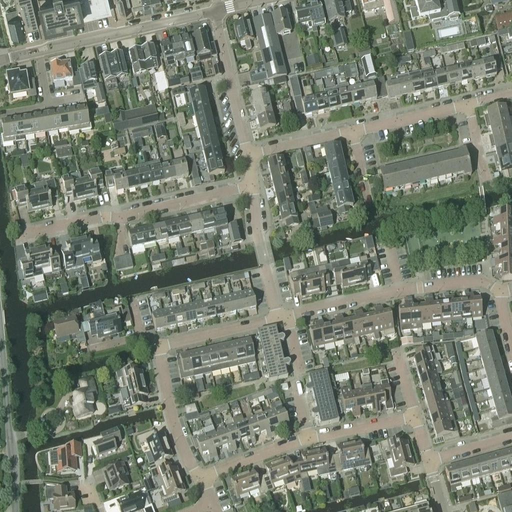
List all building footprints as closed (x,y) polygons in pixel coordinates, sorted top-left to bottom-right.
[(13,0),(16,9),(4,12),(7,21),(11,38),(13,38),(13,39),(18,37),(18,36),(24,35),(23,32),(37,29),(30,0),(13,0)] [(78,0),(37,0),(45,30),(65,25),(64,22),(82,17),(78,0)] [(78,0),(82,17),(83,18),(89,17),(88,12),(103,8),(104,13),(109,12),(106,0),(78,0)] [(113,0),(114,3),(116,2),(119,12),(131,9),(128,0),(113,0)] [(131,0),(133,9),(143,7),(141,0),(131,0)] [(386,0),(383,1),(382,0),(361,0),(365,13),(384,8),(388,26),(399,23),(393,0),(386,0)] [(414,0),(417,10),(410,12),(412,22),(429,18),(430,23),(448,19),(448,22),(458,20),(457,17),(459,17),(455,0),(443,0),(445,7),(439,9),(436,0),(414,0)] [(324,5),(329,24),(344,20),(343,16),(351,14),(349,5),(341,7),(339,1),(324,5)] [(319,6),(307,9),(312,29),(312,32),(313,35),(316,34),(315,28),(324,26),(323,21),(319,6)] [(312,29),(307,9),(295,12),(298,27),(308,25),(309,30),(312,29)] [(498,31),(511,27),(511,11),(494,16),(498,31)] [(265,71),(267,82),(274,80),(286,77),(283,62),(276,37),(291,34),(286,14),(252,22),(264,71),(265,71)] [(251,50),(249,42),(253,41),(249,24),(235,27),(239,45),(244,43),(246,51),(251,50)] [(339,32),(331,34),(335,49),(343,47),(339,32)] [(207,46),(204,34),(192,37),(197,58),(209,55),(210,59),(216,57),(213,44),(207,46)] [(189,38),(179,41),(184,61),(194,59),(192,50),(189,38)] [(179,41),(169,43),(175,64),(184,61),(179,41)] [(169,43),(159,45),(162,57),(163,61),(165,60),(167,69),(169,68),(170,68),(171,68),(175,67),(176,67),(175,64),(169,43)] [(453,54),(465,51),(463,45),(452,48),(453,54)] [(145,72),(151,71),(157,69),(152,47),(140,50),(145,72)] [(441,57),(453,54),(452,48),(439,51),(441,57)] [(133,75),(140,73),(145,72),(140,50),(128,53),(133,75)] [(121,55),(110,57),(115,80),(126,77),(121,55)] [(115,80),(110,57),(99,60),(104,83),(115,80)] [(308,70),(319,67),(317,58),(305,61),(308,70)] [(361,61),(366,79),(376,76),(371,59),(361,61)] [(493,61),(481,64),(484,79),(496,76),(493,61)] [(463,68),(457,69),(461,85),(473,82),(469,67),(468,67),(467,62),(462,63),(463,68)] [(49,68),(52,85),(71,82),(73,89),(81,88),(78,74),(70,76),(68,64),(59,66),(56,65),(51,65),(49,68)] [(481,64),(469,67),(473,82),(484,79),(481,64)] [(81,70),(78,71),(80,78),(82,85),(84,93),(94,90),(94,88),(93,83),(95,82),(91,66),(81,69),(81,70)] [(215,78),(221,76),(219,67),(213,68),(215,78)] [(349,67),(344,69),(345,74),(346,81),(352,79),(349,67)] [(457,69),(445,72),(449,88),(461,85),(457,69)] [(432,70),(420,73),(425,93),(437,90),(433,75),(432,70)] [(248,75),(251,86),(267,82),(265,71),(264,71),(248,75)] [(158,86),(167,84),(163,72),(155,74),(158,86)] [(445,72),(433,75),(437,90),(449,88),(445,72)] [(420,73),(408,76),(409,81),(413,96),(425,93),(420,73)] [(15,76),(13,74),(9,74),(9,77),(6,77),(8,88),(6,90),(7,94),(9,95),(10,97),(27,94),(28,99),(35,98),(33,83),(26,84),(24,76),(18,78),(17,75),(15,76)] [(191,77),(192,84),(202,81),(201,74),(191,77)] [(408,76),(397,79),(398,83),(401,99),(413,96),(409,81),(408,76)] [(372,86),(361,88),(365,104),(377,101),(377,100),(382,99),(379,84),(378,80),(377,80),(377,77),(371,79),(372,86)] [(172,80),(174,88),(180,87),(179,80),(178,78),(172,80)] [(187,78),(179,80),(180,87),(189,85),(187,78)] [(274,87),(286,84),(285,78),(272,81),(274,87)] [(384,78),(378,80),(379,84),(382,99),(388,97),(389,102),(401,99),(398,83),(385,86),(384,78)] [(288,81),(290,89),(298,87),(297,80),(296,79),(288,81)] [(355,90),(349,91),(353,106),(365,104),(361,88),(360,84),(354,85),(355,90)] [(348,85),(336,88),(341,109),(353,106),(349,91),(348,85)] [(101,86),(94,88),(94,90),(98,104),(105,102),(101,86)] [(335,90),(324,92),(325,97),(329,112),(341,109),(336,88),(335,88),(335,90)] [(185,95),(184,89),(171,92),(173,98),(183,96),(186,108),(192,107),(192,106),(207,103),(204,90),(185,95)] [(254,108),(269,105),(266,93),(251,96),(254,108)] [(325,97),(313,100),(317,115),(329,112),(325,97)] [(300,98),(293,100),(297,117),(298,117),(304,116),(305,118),(317,115),(313,100),(301,102),(300,98)] [(194,118),(210,115),(207,103),(192,106),(192,107),(194,118)] [(257,120),(272,117),(269,105),(254,108),(257,120)] [(138,111),(142,127),(158,124),(156,117),(154,107),(138,111)] [(485,123),(508,118),(505,108),(487,112),(488,117),(484,118),(485,123)] [(103,117),(109,116),(107,109),(95,112),(96,119),(103,117)] [(87,123),(85,110),(74,112),(78,133),(90,131),(89,123),(87,123)] [(127,131),(142,127),(138,111),(124,114),(127,131)] [(68,135),(78,133),(74,112),(64,114),(67,131),(68,135)] [(293,112),(287,113),(290,126),(296,124),(293,112)] [(57,133),(67,131),(64,114),(54,115),(57,133)] [(114,134),(127,131),(124,114),(114,116),(116,122),(112,123),(112,124),(114,134)] [(47,135),(57,133),(54,115),(44,117),(47,135)] [(103,117),(105,126),(112,124),(112,123),(110,115),(109,116),(103,117)] [(197,130),(213,127),(210,115),(194,118),(197,130)] [(34,137),(44,135),(41,117),(31,119),(34,137)] [(274,124),(272,117),(257,120),(260,133),(278,128),(277,123),(274,124)] [(491,133),(510,128),(508,118),(485,123),(487,129),(490,128),(491,133)] [(24,138),(34,137),(31,119),(21,121),(24,138)] [(14,140),(24,138),(21,121),(11,122),(14,140)] [(14,140),(11,122),(0,124),(2,137),(1,137),(2,146),(15,144),(14,140)] [(154,127),(157,140),(166,138),(163,125),(154,127)] [(200,142),(215,139),(213,127),(197,130),(200,142)] [(490,144),(511,138),(511,136),(510,128),(491,133),(493,137),(489,138),(490,144)] [(140,140),(148,138),(146,130),(138,132),(140,140)] [(132,142),(140,140),(138,132),(130,133),(132,142)] [(496,153),(511,149),(511,138),(490,144),(492,150),(495,149),(496,153)] [(203,154),(218,150),(215,139),(200,142),(203,154)] [(327,163),(342,159),(339,147),(324,150),(326,158),(313,161),(311,154),(310,149),(304,151),(305,155),(308,167),(327,163)] [(495,164),(511,159),(511,149),(496,153),(497,157),(493,158),(495,164)] [(206,166),(221,162),(218,150),(203,154),(206,166)] [(471,176),(470,172),(465,151),(459,152),(460,157),(380,175),(384,193),(464,175),(465,178),(471,176)] [(269,163),(267,164),(270,176),(286,172),(282,156),(268,159),(269,163)] [(298,170),(304,168),(301,156),(295,157),(298,170)] [(329,174),(345,171),(342,159),(327,163),(329,174)] [(511,170),(511,159),(495,164),(496,170),(500,169),(501,173),(511,170)] [(151,186),(163,183),(160,168),(158,162),(146,165),(151,186)] [(175,181),(188,178),(184,162),(172,165),(175,181)] [(206,166),(201,167),(202,171),(207,170),(210,183),(214,183),(212,177),(224,174),(221,162),(206,166)] [(140,189),(151,186),(146,165),(135,168),(136,174),(140,189)] [(163,183),(175,181),(172,165),(160,168),(163,183)] [(193,182),(199,180),(196,168),(190,169),(193,182)] [(89,180),(80,182),(85,201),(96,198),(95,192),(101,191),(100,185),(96,171),(87,173),(89,180)] [(128,192),(124,177),(124,176),(123,171),(103,176),(106,191),(114,189),(115,195),(128,192)] [(332,186),(347,183),(345,171),(329,174),(332,186)] [(273,188),(288,184),(286,172),(270,176),(273,188)] [(128,192),(140,189),(136,174),(124,176),(124,177),(128,192)] [(69,178),(60,180),(64,194),(65,199),(71,198),(72,204),(85,201),(80,182),(71,184),(69,178)] [(42,184),(33,186),(35,193),(39,212),(51,209),(49,197),(56,196),(53,182),(42,184)] [(335,198),(350,195),(347,183),(332,186),(335,198)] [(276,199),(291,196),(288,184),(273,188),(276,199)] [(24,188),(13,191),(16,205),(17,210),(26,208),(27,214),(39,212),(35,193),(25,195),(24,188)] [(353,207),(350,195),(335,198),(339,217),(350,214),(349,208),(353,207)] [(291,196),(276,199),(279,211),(294,208),(298,207),(297,202),(293,203),(291,196)] [(307,225),(305,228),(306,234),(313,232),(321,230),(316,212),(316,210),(314,203),(308,204),(311,217),(313,223),(312,224),(307,225)] [(298,226),(294,208),(279,211),(281,224),(285,223),(287,229),(298,226)] [(326,208),(316,210),(316,212),(321,230),(332,228),(329,213),(327,213),(326,210),(326,208)] [(216,214),(211,215),(215,231),(216,238),(221,236),(220,233),(228,231),(223,212),(222,210),(215,212),(216,214)] [(511,211),(499,211),(499,219),(493,219),(494,223),(511,222),(511,211)] [(203,233),(215,231),(211,215),(199,218),(203,233)] [(191,236),(203,233),(199,218),(187,221),(191,236)] [(179,239),(191,236),(187,221),(175,224),(179,239)] [(511,232),(511,222),(494,223),(494,227),(500,227),(500,233),(511,232)] [(167,242),(179,239),(175,224),(163,226),(167,242)] [(238,225),(233,226),(237,244),(242,243),(238,225)] [(155,245),(167,242),(163,226),(151,229),(155,245)] [(233,226),(227,228),(231,245),(237,244),(233,226)] [(143,247),(155,245),(151,229),(140,232),(143,247)] [(131,250),(143,247),(140,232),(127,235),(131,250)] [(494,243),(511,242),(511,232),(500,233),(500,239),(494,239),(494,243)] [(89,239),(77,241),(81,260),(90,258),(92,265),(101,263),(97,249),(96,244),(90,245),(90,244),(89,239)] [(66,252),(60,253),(61,258),(65,271),(74,269),(83,267),(81,260),(77,241),(65,244),(66,251),(66,252)] [(212,242),(205,243),(206,246),(207,251),(213,250),(214,250),(212,242)] [(511,242),(494,243),(494,248),(500,247),(500,253),(511,253),(511,242)] [(48,248),(36,251),(40,270),(42,277),(50,275),(60,273),(56,259),(55,254),(49,255),(48,248)] [(26,261),(19,262),(20,267),(21,273),(23,281),(32,279),(42,277),(40,270),(36,251),(24,254),(26,261)] [(511,253),(500,253),(501,260),(495,260),(495,264),(511,263),(511,253)] [(126,270),(132,269),(129,257),(124,258),(126,270)] [(121,271),(126,270),(124,258),(118,259),(121,271)] [(349,262),(355,287),(367,284),(365,275),(370,274),(366,258),(349,262)] [(115,273),(121,271),(118,259),(112,261),(115,273)] [(355,287),(349,262),(339,264),(331,266),(335,282),(341,280),(343,289),(355,287)] [(511,263),(495,264),(495,268),(501,268),(501,281),(511,280),(511,263)] [(313,296),(325,293),(323,284),(329,283),(325,267),(318,269),(308,271),(313,296)] [(313,296),(308,271),(297,273),(290,275),(293,291),(299,290),(301,299),(313,296)] [(246,312),(256,310),(252,292),(241,294),(246,312)] [(236,314),(246,312),(241,294),(231,296),(236,314)] [(446,304),(440,305),(442,323),(452,322),(449,298),(448,294),(445,294),(445,298),(446,304)] [(465,302),(460,303),(462,320),(461,320),(462,326),(463,326),(464,326),(466,324),(465,320),(472,319),(469,295),(465,296),(465,302)] [(473,295),(469,295),(472,319),(482,318),(480,300),(473,301),(473,295)] [(205,321),(216,319),(211,301),(210,296),(206,297),(207,302),(201,303),(205,321)] [(226,317),(236,314),(231,296),(221,299),(226,317)] [(432,296),(428,296),(429,300),(431,324),(442,323),(440,305),(433,306),(432,300),(432,296)] [(453,297),(449,298),(452,322),(461,320),(462,320),(460,303),(454,304),(453,297)] [(412,298),(408,298),(408,303),(412,332),(422,331),(421,325),(419,308),(413,308),(412,302),(412,298)] [(216,319),(226,317),(221,299),(211,301),(216,319)] [(425,307),(419,308),(421,325),(431,324),(429,300),(425,301),(425,307)] [(195,324),(205,321),(201,303),(191,306),(195,324)] [(405,309),(398,310),(400,328),(401,333),(412,332),(408,303),(405,303),(405,309)] [(176,309),(175,305),(170,306),(171,310),(175,328),(185,326),(181,308),(176,309)] [(185,326),(195,324),(191,306),(181,308),(185,326)] [(104,319),(109,338),(121,334),(118,324),(124,322),(120,308),(113,310),(114,316),(104,319)] [(382,308),(378,309),(383,332),(383,333),(384,337),(394,335),(393,330),(389,313),(383,314),(382,308)] [(375,316),(369,318),(374,335),(373,335),(374,342),(379,341),(377,334),(383,333),(383,332),(378,309),(374,310),(375,316)] [(166,331),(175,328),(171,310),(161,313),(166,331)] [(155,333),(166,331),(161,313),(151,315),(155,333)] [(362,313),(358,314),(363,337),(373,335),(374,335),(369,318),(363,319),(362,313)] [(355,321),(349,322),(355,347),(359,346),(358,339),(363,337),(358,314),(354,315),(355,321)] [(94,329),(97,341),(109,338),(104,319),(104,317),(101,318),(98,316),(93,317),(92,315),(85,317),(88,331),(94,329)] [(342,317),(338,318),(343,342),(345,347),(350,345),(355,347),(349,322),(343,324),(342,317)] [(75,326),(73,318),(52,324),(56,340),(75,335),(77,345),(85,343),(80,324),(75,326)] [(321,318),(317,319),(318,323),(324,347),(334,344),(329,327),(323,328),(322,322),(321,318)] [(335,326),(329,327),(334,344),(343,342),(338,318),(334,319),(335,326)] [(315,330),(309,332),(313,346),(310,347),(312,354),(318,353),(317,348),(324,347),(318,323),(314,324),(315,330)] [(278,338),(275,329),(256,333),(258,338),(253,339),(256,352),(262,351),(265,363),(259,364),(262,377),(267,376),(268,383),(287,378),(285,369),(289,368),(291,365),(290,364),(287,362),(283,363),(279,345),(283,344),(285,341),(284,339),(282,337),(278,338)] [(476,339),(479,350),(495,345),(492,334),(476,339)] [(413,346),(413,345),(412,340),(412,339),(400,341),(402,347),(413,346)] [(250,342),(241,344),(246,367),(255,365),(254,359),(250,342)] [(241,344),(232,346),(238,369),(246,367),(241,344)] [(497,356),(495,345),(479,350),(481,360),(497,356)] [(232,346),(223,348),(229,371),(238,369),(232,346)] [(223,348),(215,350),(220,373),(229,371),(223,348)] [(419,358),(413,360),(416,370),(437,364),(432,348),(418,352),(419,358)] [(215,350),(206,352),(211,374),(211,375),(220,373),(215,350)] [(206,352),(197,354),(202,376),(211,374),(206,352)] [(197,354),(188,356),(193,378),(202,376),(197,354)] [(181,368),(178,368),(180,381),(190,379),(193,378),(188,356),(179,358),(181,368)] [(481,360),(484,370),(500,366),(497,356),(481,360)] [(437,364),(416,370),(419,380),(437,374),(438,375),(441,374),(438,364),(437,365),(437,364)] [(484,370),(487,381),(503,376),(500,366),(484,370)] [(131,369),(115,373),(116,381),(123,379),(125,389),(144,385),(141,373),(138,374),(132,375),(131,369)] [(328,379),(326,373),(308,378),(310,387),(307,388),(305,390),(305,393),(308,394),(312,393),(316,412),(312,413),(311,415),(311,418),(314,419),(318,418),(320,428),(338,423),(337,418),(342,416),(338,403),(333,404),(331,393),(336,392),(335,389),(334,384),(333,378),(328,379)] [(437,374),(419,380),(422,389),(440,384),(438,375),(437,374)] [(506,387),(503,376),(487,381),(490,391),(506,387)] [(76,420),(92,415),(89,407),(92,406),(90,397),(95,396),(91,380),(78,384),(81,395),(72,397),(75,408),(73,409),(76,420)] [(201,380),(195,382),(197,394),(204,393),(201,380)] [(382,387),(372,389),(376,414),(380,413),(379,407),(385,405),(384,400),(390,399),(393,410),(388,382),(381,383),(382,387)] [(440,384),(422,389),(424,399),(443,394),(440,384)] [(125,389),(120,391),(122,401),(121,401),(123,408),(124,411),(140,407),(139,404),(138,399),(143,397),(147,397),(144,385),(125,389)] [(371,386),(360,388),(361,391),(362,391),(365,409),(371,408),(372,414),(376,414),(372,389),(371,386)] [(490,391),(493,402),(509,397),(506,387),(490,391)] [(351,389),(340,391),(344,413),(347,413),(351,412),(352,418),(356,417),(351,393),(351,389)] [(361,391),(351,393),(356,417),(360,417),(359,410),(365,409),(362,391),(361,391)] [(443,394),(424,399),(427,409),(446,404),(443,394)] [(493,402),(496,412),(511,408),(509,397),(493,402)] [(446,404),(427,409),(430,419),(451,413),(449,403),(446,404)] [(187,417),(197,414),(195,407),(185,409),(187,417)] [(219,415),(228,412),(227,407),(217,410),(219,415)] [(282,408),(272,412),(278,429),(284,427),(286,433),(290,431),(289,430),(282,408)] [(511,408),(496,412),(498,419),(491,421),(494,430),(511,424),(511,408)] [(209,418),(219,415),(217,410),(208,414),(209,418)] [(272,412),(262,415),(271,438),(275,437),(272,431),(278,429),(272,412)] [(451,413),(430,419),(433,429),(451,424),(454,424),(451,413)] [(187,417),(184,418),(186,425),(199,421),(197,414),(187,417)] [(200,423),(209,419),(207,414),(198,417),(200,423)] [(262,415),(253,419),(259,436),(265,434),(267,440),(271,438),(262,415)] [(241,417),(232,421),(233,425),(240,443),(245,441),(247,446),(252,445),(243,422),(241,417)] [(253,419),(243,422),(252,445),(255,444),(253,438),(259,436),(253,419)] [(451,424),(433,429),(436,439),(442,437),(444,444),(459,439),(456,429),(454,424),(451,424)] [(233,425),(224,429),(232,452),(236,451),(234,445),(240,443),(233,425)] [(212,427),(203,430),(205,436),(204,436),(213,459),(216,458),(214,452),(220,450),(214,432),(212,427)] [(224,429),(214,432),(220,450),(226,448),(228,453),(232,452),(224,429)] [(96,459),(115,452),(113,445),(120,443),(115,430),(100,436),(102,442),(92,446),(96,459)] [(131,430),(125,432),(127,438),(133,436),(131,430)] [(155,438),(152,433),(136,439),(138,446),(146,443),(149,453),(167,447),(163,435),(155,438)] [(194,440),(191,441),(192,443),(195,450),(198,449),(200,457),(207,454),(209,461),(213,459),(204,436),(194,439),(194,440)] [(399,445),(397,440),(381,444),(383,452),(390,450),(392,460),(411,455),(407,443),(399,445)] [(361,443),(349,445),(353,464),(352,464),(354,471),(364,468),(372,467),(369,451),(363,452),(361,443)] [(336,474),(344,473),(354,471),(352,464),(353,464),(349,445),(337,448),(339,457),(333,459),(336,474)] [(58,474),(74,473),(73,460),(78,459),(78,447),(65,448),(66,453),(56,453),(58,474)] [(150,473),(165,467),(163,461),(172,458),(167,447),(149,453),(153,463),(147,465),(150,473)] [(325,450),(313,453),(317,472),(318,478),(329,476),(336,474),(333,459),(327,460),(325,450)] [(301,482),(308,481),(307,474),(317,472),(313,453),(301,455),(303,465),(297,466),(301,482)] [(504,454),(494,457),(499,474),(509,471),(504,454)] [(391,480),(406,476),(405,470),(414,467),(411,455),(392,460),(395,469),(388,471),(391,480)] [(494,457),(485,460),(489,477),(499,474),(494,457)] [(125,459),(114,463),(115,467),(123,464),(127,463),(125,459)] [(276,464),(283,482),(285,488),(301,482),(297,466),(291,469),(287,460),(276,464)] [(485,460),(475,462),(480,480),(489,477),(485,460)] [(475,462),(465,465),(470,482),(480,480),(475,462)] [(110,493),(128,486),(125,478),(128,477),(123,464),(115,467),(104,471),(109,483),(106,484),(110,493)] [(268,494),(275,492),(273,486),(283,482),(276,464),(264,468),(267,477),(262,479),(268,494)] [(465,465),(455,468),(460,485),(470,482),(465,465)] [(167,473),(165,467),(150,473),(152,480),(158,477),(162,488),(180,481),(176,470),(167,473)] [(455,468),(445,471),(450,488),(452,494),(456,493),(455,490),(461,488),(460,485),(455,468)] [(256,481),(253,472),(242,476),(249,494),(258,491),(261,497),(268,494),(262,479),(256,481)] [(233,508),(234,508),(241,505),(238,498),(249,494),(242,476),(230,481),(233,489),(227,492),(233,508)] [(162,507),(178,501),(176,495),(184,492),(180,481),(162,488),(166,498),(160,500),(162,507)] [(310,493),(308,481),(301,482),(304,494),(310,493)] [(327,488),(321,490),(324,502),(329,500),(327,488)] [(357,489),(348,491),(349,497),(359,495),(357,489)] [(66,496),(65,490),(46,491),(47,502),(52,502),(53,511),(74,510),(72,495),(66,496)] [(511,511),(511,493),(497,497),(500,511),(511,511)] [(147,508),(143,495),(137,497),(137,496),(116,503),(118,511),(140,511),(143,511),(142,510),(147,508)] [(415,510),(415,511),(428,511),(426,503),(413,506),(414,510),(415,510)]
